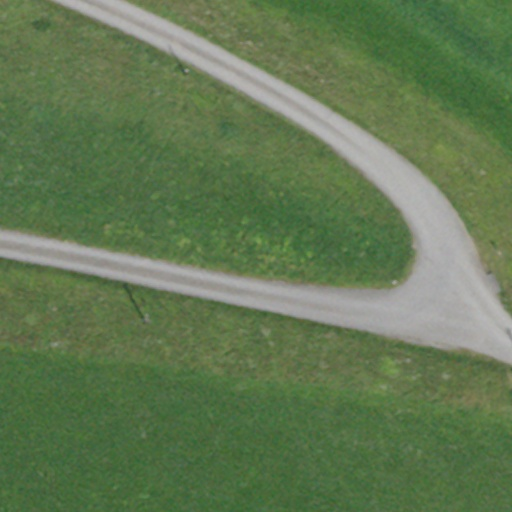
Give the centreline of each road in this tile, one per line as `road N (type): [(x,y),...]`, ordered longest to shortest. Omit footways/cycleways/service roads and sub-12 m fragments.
road 1 (unclassified): [(458,320),(443,242),(421,202),(375,158),(171,39),(77,0)]
road 2 (track): [(511,351),(458,320),(0,247)]
